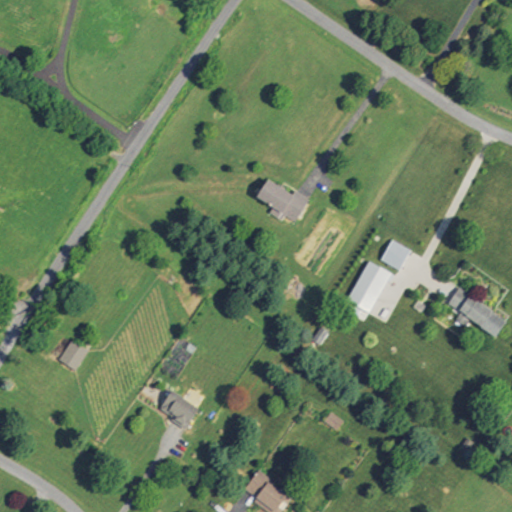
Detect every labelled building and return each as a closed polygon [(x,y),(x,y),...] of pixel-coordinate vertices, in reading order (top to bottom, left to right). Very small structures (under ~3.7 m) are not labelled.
[(266,179),(291,195),(294,190),(308,199),(294,222),(284,216),(282,221),(269,213),(272,208),(254,197),(266,179)] [(380,258),(388,242),(408,251),(401,268),(380,258)] [(367,310),(344,297),(365,260),(388,272),(367,310)] [(446,301),(456,287),(504,321),(494,336),(446,301)] [(58,360),(71,340),(87,350),(75,370),(58,360)] [(158,410),(171,390),(198,409),(185,428),(158,410)] [(331,412),(324,420),(337,430),(344,421),(331,412)] [(272,511),(243,491),(256,472),(291,498),(286,505),(280,511),(272,511)]
